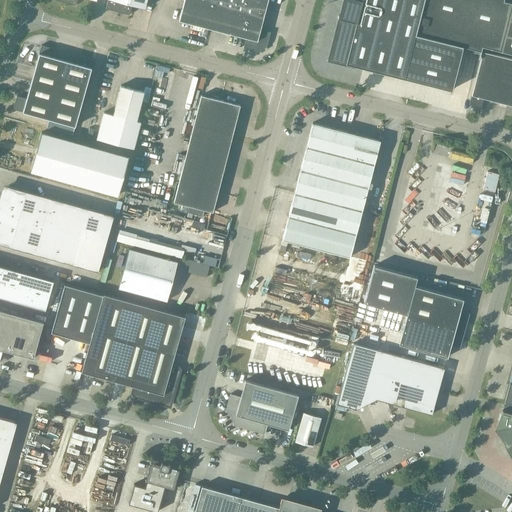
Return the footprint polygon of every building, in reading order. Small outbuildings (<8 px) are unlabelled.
[(108,0),(106,9),(130,15),(132,6),(145,9),(147,0),(108,0)] [(184,0),(179,21),(247,39),(244,48),(254,51),(258,51),(261,51),(264,49),(266,46),(267,43),(270,33),(260,31),(268,0),(184,0)] [(480,51),(478,58),(479,58),(482,46),(500,51),(511,4),(511,2),(503,1),(503,0),(344,0),(341,16),(338,15),(338,17),(327,60),(345,65),(355,67),(355,66),(452,90),(463,46),(480,51)] [(511,4),(500,51),(511,53),(511,4)] [(27,98),(17,96),(13,109),(75,126),(94,60),(81,56),(78,64),(52,57),(55,49),(41,45),(27,98)] [(469,105),(481,108),(484,99),(511,105),(511,59),(483,52),(469,105)] [(141,122),(137,121),(144,91),(121,86),(113,115),(104,112),(97,139),(134,149),(141,122)] [(174,203),(213,213),(240,106),(201,96),(174,203)] [(145,126),(158,129),(161,115),(148,112),(145,126)] [(335,129),(312,123),(306,146),(329,152),(335,129)] [(329,152),(351,158),(357,135),(335,129),(329,152)] [(42,133),(31,171),(117,195),(128,157),(42,133)] [(357,135),(351,158),(374,164),(380,141),(357,135)] [(455,145),(455,152),(477,155),(478,148),(455,145)] [(300,170),(345,181),(351,158),(329,152),(306,146),(300,170)] [(246,168),(248,158),(241,157),(239,167),(246,168)] [(351,158),(345,181),(368,187),(374,164),(351,158)] [(456,158),(454,176),(467,177),(469,160),(456,158)] [(294,193),(339,205),(345,181),(300,170),(294,193)] [(489,171),(484,190),(490,192),(495,173),(489,171)] [(345,181),(339,205),(362,211),(368,187),(345,181)] [(0,244),(98,271),(113,216),(9,186),(8,188),(4,187),(2,195),(0,194),(0,195),(0,244)] [(362,211),(339,205),(294,193),(288,217),(356,234),(362,211)] [(186,224),(188,217),(172,212),(171,219),(186,224)] [(350,257),(356,234),(288,217),(282,240),(350,257)] [(120,230),(117,241),(133,245),(136,235),(120,230)] [(119,288),(167,301),(178,262),(129,249),(119,288)] [(193,254),(190,266),(209,272),(212,259),(193,254)] [(0,296),(45,309),(53,281),(0,265),(0,296)] [(363,303),(407,315),(465,331),(470,313),(460,311),(463,299),(415,285),(417,277),(373,265),(363,303)] [(185,275),(183,280),(194,284),(195,278),(185,275)] [(172,401),(180,371),(178,367),(171,365),(185,317),(103,294),(103,295),(64,284),(51,332),(89,343),(81,372),(134,386),(132,393),(134,397),(164,405),(165,405),(166,406),(171,403),(170,402),(172,401)] [(279,317),(281,311),(270,308),(268,314),(279,317)] [(0,309),(0,348),(33,358),(43,322),(0,309)] [(285,317),(300,320),(301,312),(286,310),(285,317)] [(407,315),(399,344),(447,357),(451,345),(460,348),(465,331),(407,315)] [(306,325),(316,325),(316,317),(306,318),(306,325)] [(319,320),(319,327),(334,329),(335,322),(319,320)] [(330,372),(335,348),(301,341),(300,346),(294,345),(294,344),(272,340),(270,352),(260,350),(258,358),(330,372)] [(353,343),(342,385),(337,404),(356,409),(376,399),(432,414),(444,368),(353,343)] [(268,423),(289,429),(298,395),(245,380),(241,397),(231,394),(226,412),(231,413),(234,419),(233,424),(265,433),(268,423)] [(40,409),(37,420),(49,423),(51,412),(40,409)] [(511,412),(502,410),(498,427),(497,427),(498,427),(507,444),(509,443),(511,448),(511,412)] [(295,442),(313,447),(321,418),(304,413),(295,442)] [(0,481),(17,423),(0,417),(0,481)] [(54,417),(52,426),(63,429),(66,421),(54,417)] [(46,435),(45,440),(57,443),(58,439),(46,435)] [(384,441),(365,449),(367,454),(387,446),(384,441)] [(412,458),(423,453),(421,448),(410,453),(412,458)] [(33,464),(33,468),(51,469),(51,456),(28,455),(27,464),(33,464)] [(134,484),(128,503),(157,511),(164,486),(174,489),(179,470),(169,467),(170,465),(169,465),(162,463),(161,462),(160,464),(150,462),(145,481),(146,481),(145,487),(134,484)] [(123,483),(125,475),(107,472),(106,479),(123,483)] [(319,511),(320,511),(288,502),(281,500),(279,507),(260,502),(202,486),(194,511),(319,511)]
